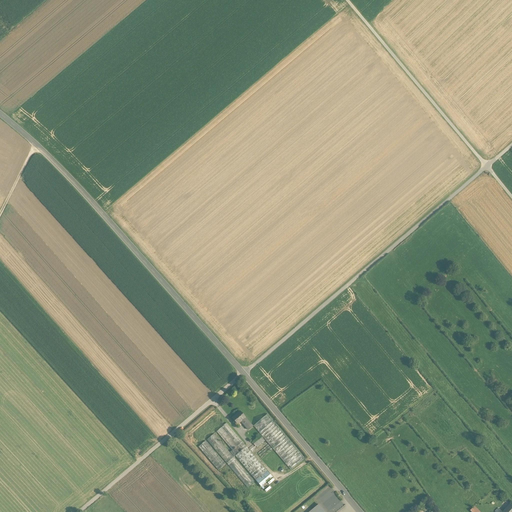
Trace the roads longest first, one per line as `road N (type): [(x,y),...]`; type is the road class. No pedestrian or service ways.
road 1 (track): [(78,511),(511,145)]
road 2 (tertiary): [(361,511),(154,272),(0,113)]
road 3 (track): [(346,0),(511,196)]
